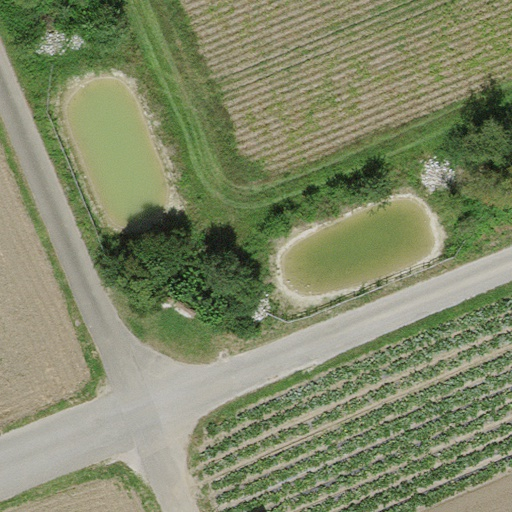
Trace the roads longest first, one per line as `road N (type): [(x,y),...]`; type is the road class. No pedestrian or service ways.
road 1 (track): [(140,421),(511,269)]
road 2 (track): [(0,64),(140,421)]
road 3 (track): [(0,478),(140,421)]
